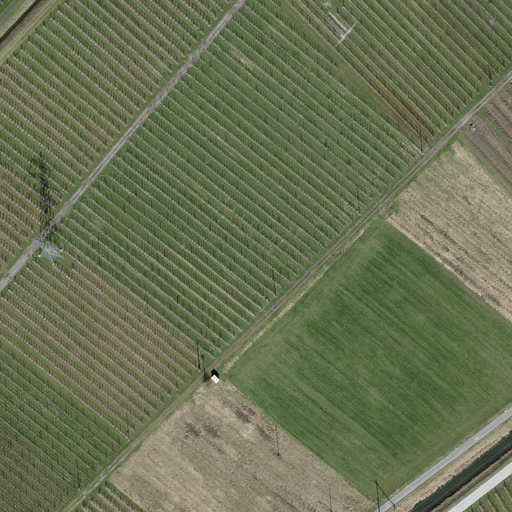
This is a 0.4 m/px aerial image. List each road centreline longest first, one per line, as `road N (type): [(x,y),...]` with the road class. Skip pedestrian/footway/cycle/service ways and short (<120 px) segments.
road 1 (track): [(511,74),(63,511)]
road 2 (track): [(0,284),(241,0)]
